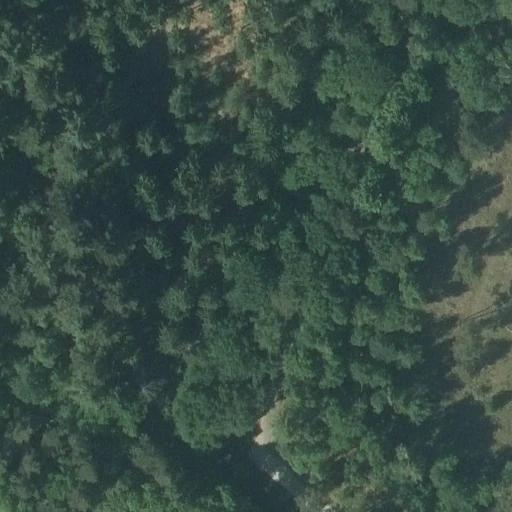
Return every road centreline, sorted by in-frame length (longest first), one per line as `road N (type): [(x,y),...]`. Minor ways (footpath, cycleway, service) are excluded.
road 1 (unclassified): [(323,511),(268,462),(269,414),(294,304),(410,0)]
road 2 (track): [(0,390),(244,456)]
